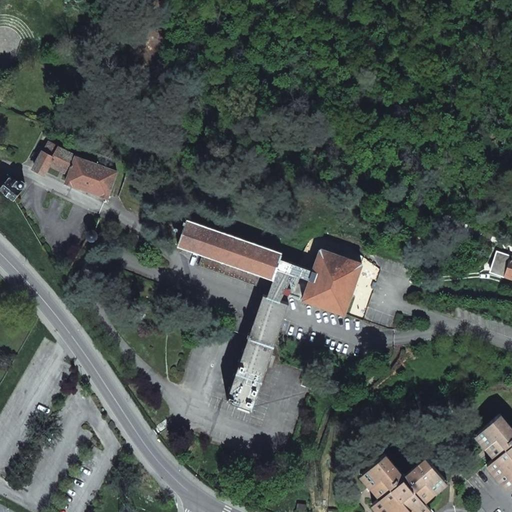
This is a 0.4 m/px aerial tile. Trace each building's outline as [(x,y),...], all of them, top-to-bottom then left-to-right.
[(50,160),(69,169),(75,155),(75,154),(47,141),(33,165),(44,171),(50,160)] [(117,171),(75,155),(69,169),(65,181),(108,197),(117,171)] [(4,182),(0,187),(0,188),(14,200),(24,188),(23,187),(25,185),(25,182),(22,180),(20,180),(18,183),(9,176),(4,182)] [(283,292),(301,298),(312,269),(280,258),(282,251),(186,218),(177,244),(203,253),(198,265),(266,289),(271,277),(273,278),(267,295),(280,299),(283,292)] [(88,237),(89,238),(90,238),(93,238),(95,237),(96,234),(96,232),(95,230),(94,230),(91,229),(90,230),(88,231),(87,233),(87,235),(87,236),(88,237)] [(321,248),(319,249),(312,269),(301,298),(345,313),(351,293),(355,284),(361,264),(360,262),(321,248)] [(511,277),(511,256),(496,251),(490,270),(511,277)] [(289,302),(280,299),(267,295),(263,293),(257,309),(253,321),(248,335),(226,397),(252,406),(282,321),(289,302)] [(226,326),(248,335),(253,321),(230,312),(226,326)] [(310,388),(314,379),(304,375),(300,384),(310,388)] [(511,425),(501,413),(476,434),(496,457),(487,465),(507,488),(511,483),(511,425)] [(449,481),(428,457),(408,474),(404,473),(387,454),(363,475),(382,497),(373,505),(378,511),(435,511),(426,501),(449,481)] [(306,511),(306,504),(297,503),(296,510),(306,511)]
